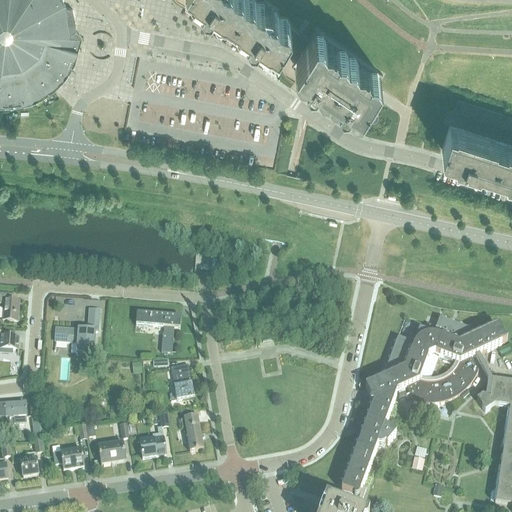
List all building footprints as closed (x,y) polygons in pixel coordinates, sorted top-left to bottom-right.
[(0,0),(0,104),(4,105),(17,105),(30,101),(42,96),(53,89),(62,80),(70,69),(76,57),(78,50),(75,46),(75,45),(75,41),(76,38),(67,37),(67,36),(76,29),(75,20),(73,10),(66,7),(63,0),(0,0)] [(200,0),(201,0),(201,1),(204,6),(210,7),(212,3),(220,8),(220,7),(238,19),(240,22),(249,28),(246,32),(249,37),(255,38),(256,38),(263,43),(265,40),(267,41),(270,41),(277,46),(291,26),(290,26),(287,19),(279,18),(275,12),(268,10),(264,4),(256,3),(254,0),(200,0)] [(296,61),(303,66),(302,67),(308,79),(314,80),(337,95),(341,101),(353,103),(355,101),(362,105),(383,75),(317,30),(296,61)] [(454,111),(460,113),(464,102),(458,100),(454,111)] [(460,113),(465,115),(469,103),(464,102),(460,113)] [(465,115),(471,117),(475,105),(469,103),(465,115)] [(471,117),(477,119),(481,107),(475,105),(471,117)] [(477,119),(483,120),(486,109),(481,107),(477,119)] [(483,120),(488,122),(492,111),(486,109),(483,120)] [(488,122),(494,124),(498,113),(492,111),(488,122)] [(494,124),(500,126),(503,115),(498,113),(494,124)] [(500,126),(505,128),(509,116),(503,115),(500,126)] [(511,146),(449,126),(442,149),(463,156),(461,162),(470,165),(472,159),(511,171),(511,175),(511,178),(511,146)] [(2,322),(18,323),(20,302),(13,302),(14,296),(0,294),(0,304),(4,305),(2,322)] [(98,333),(99,312),(92,312),(91,324),(89,324),(88,332),(79,331),(79,333),(77,333),(71,330),(70,332),(56,331),(55,343),(76,345),(76,356),(89,357),(94,355),(95,333),(98,333)] [(163,335),(161,353),(172,354),(174,336),(171,336),(172,329),(180,330),(181,318),(137,315),(136,326),(164,329),(163,335)] [(384,429),(397,395),(396,394),(407,389),(412,401),(411,403),(413,403),(417,404),(420,405),(423,406),(426,406),(428,406),(432,406),(434,406),(438,405),(441,405),(444,404),(448,403),(451,402),(453,400),(456,399),(458,398),(460,396),(461,395),(463,393),(464,393),(467,390),(470,387),(471,385),(472,383),(474,382),(475,379),(476,377),(477,376),(478,372),(477,371),(471,360),(506,344),(506,343),(507,342),(507,341),(506,340),(505,340),(504,340),(498,328),(481,336),(439,320),(436,328),(427,325),(426,329),(416,325),(411,340),(416,342),(417,344),(416,345),(414,347),(413,349),(413,350),(409,349),(411,344),(398,340),(397,342),(394,344),(394,345),(394,346),(395,347),(394,350),(392,352),(391,353),(391,354),(392,355),(391,358),(389,359),(388,361),(388,362),(389,363),(388,366),(386,367),(385,368),(385,370),(386,370),(385,373),(383,375),(382,376),(382,378),(383,378),(382,381),(365,389),(371,401),(370,402),(369,403),(370,404),(370,405),(371,406),(372,405),(373,405),(372,409),(369,411),(370,414),(363,432),(361,434),(360,435),(361,436),(362,437),(358,446),(356,448),(355,449),(356,450),(357,451),(355,454),(353,456),(352,457),(353,458),(354,459),(353,462),(350,464),(350,465),(350,466),(351,467),(350,470),(347,472),(347,473),(347,474),(348,475),(347,478),(344,480),(344,481),(344,482),(345,483),(344,486),(341,487),(341,488),(341,490),(342,490),(341,492),(354,497),(354,498),(354,499),(355,500),(356,500),(357,499),(358,499),(358,498),(361,490),(377,448),(378,448),(379,448),(380,448),(382,448),(383,448),(384,447),(385,446),(387,447),(396,436),(386,428),(385,430),(384,429)] [(0,332),(0,354),(12,355),(12,351),(18,352),(19,340),(13,339),(13,333),(0,332)] [(132,364),(133,375),(142,374),(141,363),(132,364)] [(174,388),(177,402),(194,399),(192,385),(191,385),(188,366),(171,369),(175,388),(174,388)] [(510,410),(508,420),(495,506),(511,508),(511,511),(511,385),(492,382),(489,401),(486,401),(486,398),(482,398),(476,402),(485,414),(494,408),(510,410)] [(4,407),(5,420),(6,428),(9,428),(9,420),(14,420),(14,425),(26,425),(26,419),(25,406),(4,407)] [(152,436),(153,441),(139,442),(142,460),(155,459),(156,458),(165,456),(161,430),(169,429),(166,415),(159,416),(161,429),(157,430),(158,436),(152,436)] [(198,418),(184,420),(184,422),(179,422),(181,430),(186,429),(190,453),(203,451),(201,440),(205,440),(204,436),(201,437),(198,418)] [(35,442),(35,443),(41,442),(39,425),(33,426),(35,442)] [(120,427),(122,440),(129,439),(126,426),(120,427)] [(79,428),(80,441),(87,440),(85,427),(79,428)] [(99,459),(101,467),(125,463),(123,445),(121,445),(120,444),(115,445),(115,446),(98,448),(99,456),(98,456),(99,459)] [(2,447),(4,459),(12,458),(10,446),(2,447)] [(63,466),(64,472),(83,469),(81,451),(53,455),(55,467),(63,466)] [(31,477),(38,476),(35,454),(27,455),(28,462),(20,463),(22,478),(23,478),(23,479),(30,478),(31,477)] [(435,487),(433,497),(440,499),(443,488),(435,487)] [(349,510),(348,511),(353,511),(360,507),(366,492),(361,490),(358,498),(359,499),(357,505),(349,510)]
